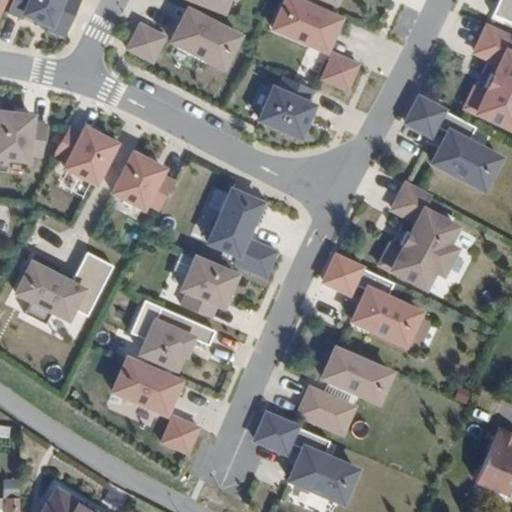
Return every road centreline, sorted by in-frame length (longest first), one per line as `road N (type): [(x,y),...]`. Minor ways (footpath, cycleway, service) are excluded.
road 1 (residential): [(345,194),(203,478)]
road 2 (residential): [(89,79),(345,194)]
road 3 (residential): [(189,507),(0,390)]
road 4 (residential): [(441,0),(345,194)]
